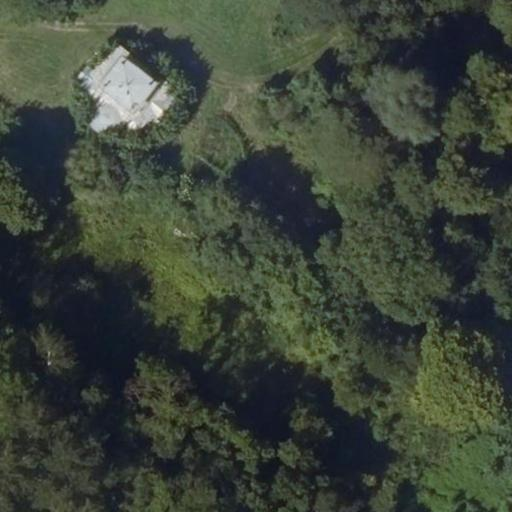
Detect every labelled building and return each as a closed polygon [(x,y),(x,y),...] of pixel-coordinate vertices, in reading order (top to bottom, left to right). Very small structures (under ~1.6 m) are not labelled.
[(133,51),(123,44),(107,65),(101,60),(83,84),(102,98),(99,103),(97,110),(97,115),(99,120),(101,124),(105,129),(111,132),(116,134),(122,134),(126,131),(130,129),(135,125),(148,135),(158,123),(168,130),(187,105),(178,98),(184,89),(168,78),(133,51)] [(314,112),(317,115),(320,117),(324,117),(328,115),(330,113),(331,109),(330,105),(328,102),(324,100),(320,100),(317,102),(315,105),(314,109),(314,112)] [(214,181),(202,172),(192,184),(204,193),(214,181)] [(260,215),(247,206),(238,219),(250,228),(260,215)] [(301,248),(289,239),(280,251),(292,260),(301,248)] [(341,278),(329,269),(320,282),(332,291),(341,278)] [(381,309),(369,300),(360,313),(372,322),(381,309)]
